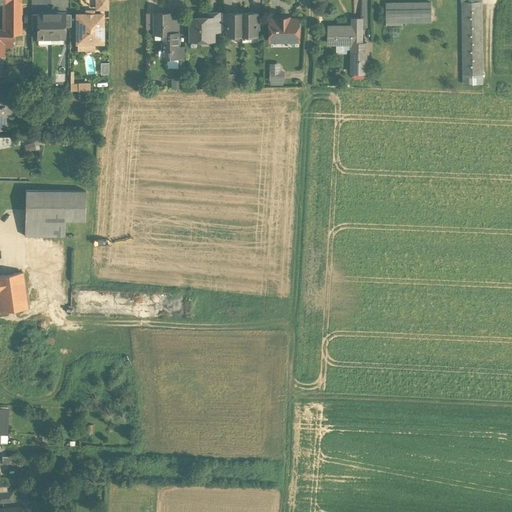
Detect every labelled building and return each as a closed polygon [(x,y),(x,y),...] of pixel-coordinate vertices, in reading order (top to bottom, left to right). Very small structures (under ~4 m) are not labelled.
[(21,33),(21,0),(5,0),(5,3),(4,31),(13,32),(21,33)] [(108,0),(96,0),(96,10),(108,10),(108,0)] [(482,2),(462,2),(463,74),(482,74),(482,2)] [(431,3),(386,3),(386,22),(431,21),(431,3)] [(209,12),(209,17),(191,17),(191,39),(215,40),(215,31),(220,31),(221,13),(209,12)] [(51,13),(38,13),(38,14),(38,26),(38,38),(51,38),(51,13)] [(64,14),(51,13),(51,38),(64,38),(64,27),(64,15),(64,14)] [(172,13),(155,13),(155,33),(169,33),(171,33),(172,33),(172,16),(172,15),(172,13)] [(243,13),(229,13),(229,29),(229,36),(243,36),(243,13)] [(257,13),(243,13),(243,36),(257,36),(257,29),(257,14),(257,13)] [(103,16),(77,16),(77,44),(102,44),(103,16)] [(290,17),(280,17),(279,19),(271,19),(271,40),(290,41),(290,38),(299,38),(299,18),(290,18),(290,17)] [(352,28),(338,28),(338,26),(328,26),(328,35),(329,35),(329,43),(351,43),(361,43),(361,42),(362,18),(352,18),(352,28)] [(4,31),(0,30),(0,56),(3,56),(3,54),(4,46),(11,45),(13,32),(4,31)] [(21,33),(13,32),(11,45),(4,46),(3,54),(20,55),(20,46),(23,46),(23,34),(21,33)] [(171,38),(171,33),(169,33),(169,43),(163,43),(163,48),(161,48),(159,51),(159,55),(162,57),(178,57),(178,47),(178,38),(171,38)] [(361,43),(351,43),(351,71),(365,71),(365,42),(361,42),(361,43)] [(280,66),(271,66),(271,78),(283,78),(283,71),(280,71),(280,66)] [(69,71),(68,89),(88,90),(88,82),(72,81),(73,71),(69,71)] [(4,99),(0,99),(0,124),(4,125),(4,112),(16,112),(16,101),(4,100),(4,99)] [(85,191),(25,190),(24,220),(64,221),(84,221),(85,191)] [(64,221),(24,220),(24,236),(64,237),(64,221)] [(0,274),(0,311),(28,308),(23,272),(0,274)] [(10,409),(3,408),(1,429),(7,430),(10,409)] [(12,492),(0,493),(0,501),(13,500),(12,492)]
